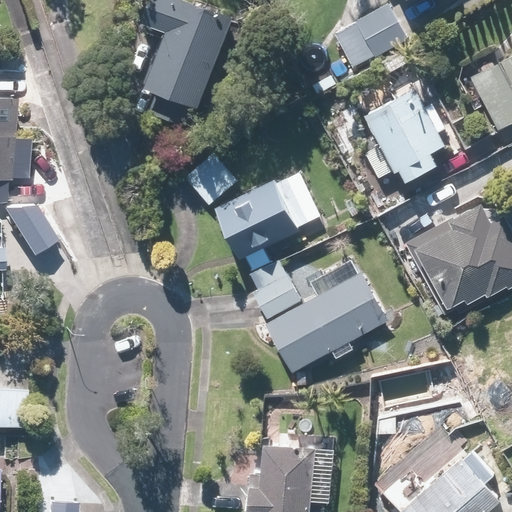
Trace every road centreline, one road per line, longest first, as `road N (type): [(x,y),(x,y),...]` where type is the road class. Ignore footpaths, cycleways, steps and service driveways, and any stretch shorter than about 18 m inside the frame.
road 1 (residential): [(154,511),(88,436),(90,331),(110,301),(133,293),(163,313),(174,336)]
road 2 (residential): [(174,336),(158,511)]
